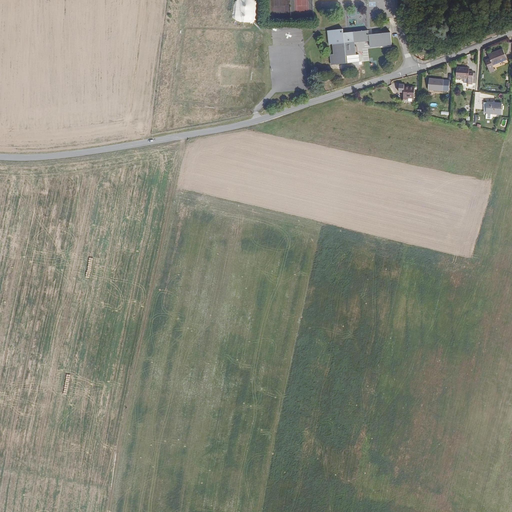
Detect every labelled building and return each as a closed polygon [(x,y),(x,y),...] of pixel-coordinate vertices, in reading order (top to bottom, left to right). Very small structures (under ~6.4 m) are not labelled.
[(343,29),(328,30),(329,45),(334,44),(334,54),(330,55),(331,65),(346,64),(346,57),(356,56),(355,44),(370,43),(370,35),(369,29),(354,30),(354,34),(344,35),(343,29)] [(391,33),(370,35),(370,47),(392,46),(391,33)] [(496,54),(488,57),(492,66),(506,61),(502,50),(495,52),(496,54)] [(488,61),(483,64),(488,73),(492,70),(488,61)] [(467,68),(456,68),(455,79),(462,79),(467,79),(466,83),(471,83),(472,73),(472,71),(467,71),(467,68)] [(449,81),(429,79),(428,91),(448,93),(449,81)] [(398,85),(398,92),(403,92),(403,100),(408,101),(408,99),(414,99),(414,87),(404,87),(404,85),(398,85)] [(501,103),(486,103),(486,114),(501,115),(501,103)]
